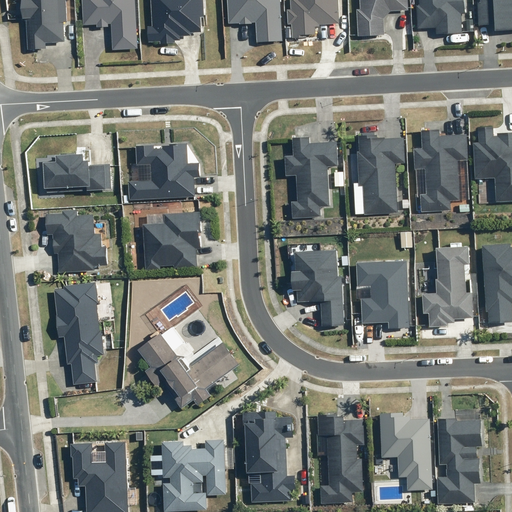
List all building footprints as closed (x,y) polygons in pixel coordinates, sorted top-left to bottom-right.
[(68,45),(65,0),(25,0),(28,53),(50,52),(49,46),(68,45)] [(114,51),(140,50),(137,0),(83,0),(85,26),(99,25),(99,28),(110,27),(110,25),(113,25),(114,51)] [(206,18),(205,0),(152,0),(154,27),(150,27),(150,43),(162,42),(162,45),(177,44),(177,41),(182,41),(182,37),(193,37),(193,33),(203,33),(203,18),(206,18)] [(259,43),(284,42),(282,0),(229,0),(231,25),(258,23),(259,43)] [(321,25),(342,24),(340,0),(292,0),(293,10),(289,11),(290,25),(294,25),(294,39),(308,38),(308,36),(318,35),(317,28),(322,27),(321,25)] [(393,11),(410,11),(409,0),(361,0),(362,10),(359,10),(360,37),(386,36),(385,20),(393,11)] [(422,0),(423,7),(420,7),(421,27),(447,26),(447,32),(463,31),(462,13),(466,13),(465,0),(422,0)] [(511,0),(480,0),(481,28),(498,27),(498,34),(511,33),(511,0)] [(496,178),(497,202),(511,201),(511,132),(500,134),(500,136),(496,136),(495,128),(480,128),(481,143),(475,143),(477,179),(496,178)] [(453,201),(462,200),(461,161),(470,161),(469,135),(441,137),(441,130),(424,131),(424,148),(415,148),(416,170),(427,169),(428,194),(423,194),(423,212),(453,210),(453,201)] [(366,215),(401,214),(399,164),(407,164),(406,138),(380,139),(380,133),(361,134),(362,153),(359,153),(361,187),(365,187),(366,215)] [(340,167),(339,142),(312,143),(312,138),(295,139),(296,156),(287,156),(288,177),(298,176),(299,202),(294,202),(295,218),(323,217),(323,207),(331,207),(329,168),(340,167)] [(130,182),(131,201),(197,198),(196,178),(202,178),(201,164),(190,164),(189,145),(165,146),(165,149),(156,149),(156,146),(138,147),(139,166),(152,165),(153,181),(130,182)] [(47,163),(48,193),(114,190),(112,165),(94,165),(94,161),(88,161),(88,155),(59,156),(60,162),(47,163)] [(60,254),(61,273),(97,271),(97,267),(109,266),(109,247),(104,248),(104,234),(97,235),(96,215),(80,216),(80,210),(65,211),(65,214),(48,215),(49,236),(55,236),(56,255),(60,254)] [(167,223),(145,224),(147,271),(163,270),(163,266),(176,266),(176,269),(199,268),(199,249),(204,249),(202,213),(166,214),(167,223)] [(511,244),(486,245),(489,323),(511,321),(511,244)] [(471,247),(439,248),(441,294),(425,295),(426,315),(431,315),(432,328),(451,327),(451,325),(457,324),(457,320),(475,319),(474,293),(469,294),(467,265),(472,265),(471,247)] [(339,250),(297,252),(298,272),(294,272),(295,291),(299,291),(299,303),(323,302),(324,327),(346,326),(344,277),(340,277),(339,250)] [(410,260),(358,262),(359,288),(372,287),(373,299),(363,300),(364,325),(390,323),(390,329),(413,328),(410,260)] [(66,338),(69,365),(73,364),(75,385),(99,383),(97,364),(100,363),(99,356),(106,355),(104,331),(101,331),(99,303),(101,303),(99,283),(66,286),(66,290),(57,291),(62,338),(66,338)] [(209,390),(242,365),(225,342),(189,369),(163,334),(140,351),(153,368),(148,372),(161,390),(167,386),(174,396),(184,409),(195,400),(200,406),(214,396),(209,390)] [(252,483),(253,502),(293,500),(293,490),(297,490),(297,475),(289,475),(288,437),(295,437),(294,417),(278,417),(278,411),(247,412),(250,472),(262,472),(262,482),(252,483)] [(409,490),(434,490),(432,418),(412,419),(412,416),(405,416),(404,412),(382,413),(383,457),(400,456),(400,477),(409,477),(409,490)] [(322,486),(323,503),(355,502),(354,492),(366,491),(365,458),(359,459),(359,444),(366,444),(365,419),(346,420),(346,414),(320,415),(320,435),(329,435),(331,485),(322,486)] [(438,477),(439,504),(477,502),(476,484),(482,483),(481,458),(478,458),(478,446),(483,445),(482,419),(458,420),(458,418),(439,418),(441,464),(448,464),(449,477),(438,477)] [(167,485),(168,509),(207,508),(207,495),(194,495),(193,480),(204,480),(204,473),(211,473),(212,493),(228,492),(226,439),(209,440),(210,449),(185,450),(185,440),(166,441),(167,475),(175,475),(176,485),(167,485)] [(88,511),(130,511),(128,442),(107,442),(108,461),(95,462),(94,443),(73,444),(74,478),(80,478),(80,486),(87,486),(88,511)]
